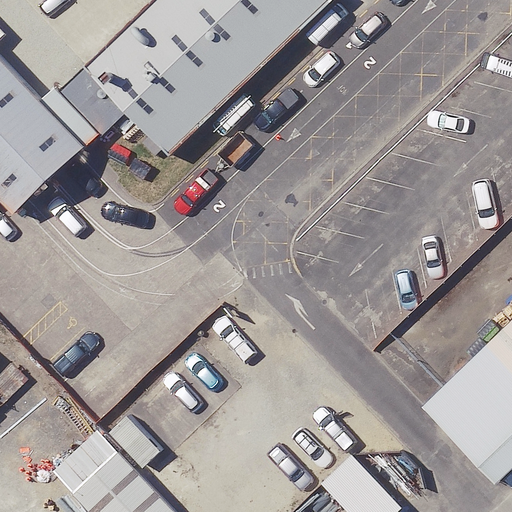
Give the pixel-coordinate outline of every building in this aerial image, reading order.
[(301,36),(266,0),(143,0),(42,95),(133,192),(301,36)] [(0,211),(39,175),(0,134),(0,211)] [(511,307),(377,434),(450,511),(461,511),(511,464),(511,307)] [(180,511),(125,451),(81,492),(99,511),(180,511)] [(402,511),(408,506),(359,453),(328,482),(356,511),(402,511)]
